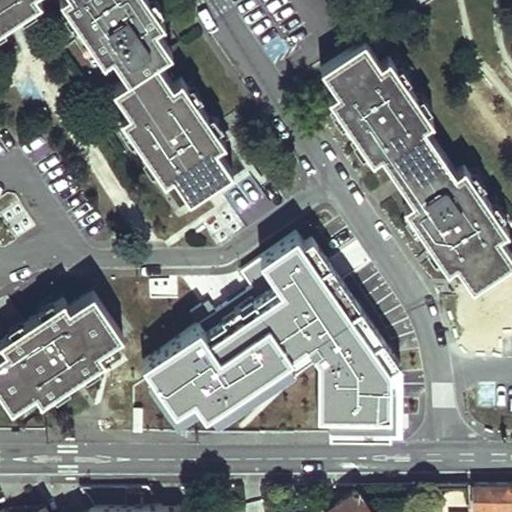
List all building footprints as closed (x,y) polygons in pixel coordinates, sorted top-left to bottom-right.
[(0,0),(0,30),(13,22),(45,0),(68,0),(110,60),(119,54),(134,77),(122,86),(138,110),(129,115),(172,180),(181,174),(197,196),(239,168),(223,144),(230,139),(209,107),(187,76),(180,81),(163,58),(175,49),(160,26),(169,19),(155,0),(0,0)] [(355,0),(365,14),(386,0),(355,0)] [(369,34),(328,63),(343,86),(334,92),(378,156),(386,150),(418,196),(410,202),(453,266),(461,261),(477,282),(511,258),(511,241),(505,231),(511,225),(511,222),(469,162),(461,167),(429,121),(439,115),(394,51),(385,57),(369,34)] [(251,174),(226,193),(238,209),(263,191),(251,174)] [(404,428),(406,359),(312,226),(300,234),(296,228),(240,268),(252,285),(145,361),(182,413),(199,401),(204,408),(209,404),(217,416),(313,348),(311,422),(322,422),(321,433),(395,435),(395,428),(404,428)] [(231,270),(215,285),(228,299),(244,284),(231,270)] [(0,371),(24,404),(45,390),(51,399),(114,354),(108,346),(130,329),(101,288),(78,304),(73,295),(43,316),(10,339),(16,348),(0,359),(0,371)] [(438,484),(436,508),(467,508),(468,485),(438,484)] [(473,484),(474,507),(511,506),(511,484),(505,485),(473,484)] [(324,511),(374,511),(358,487),(324,511)]
